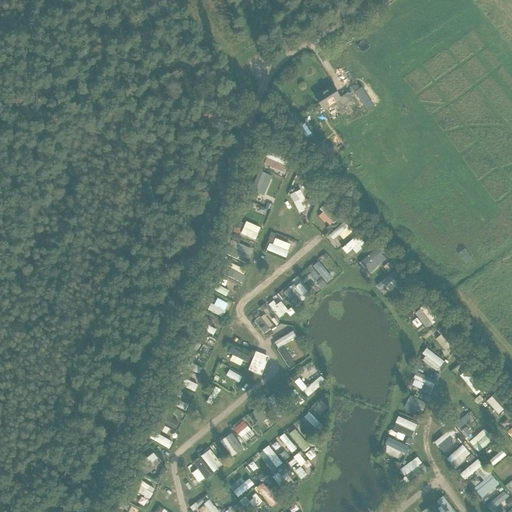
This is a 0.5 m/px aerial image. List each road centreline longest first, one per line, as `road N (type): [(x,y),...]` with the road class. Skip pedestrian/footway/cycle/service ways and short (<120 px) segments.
road 1 (unclassified): [(341,23),(264,80),(140,403),(78,511)]
road 2 (unknown): [(181,503),(322,397)]
